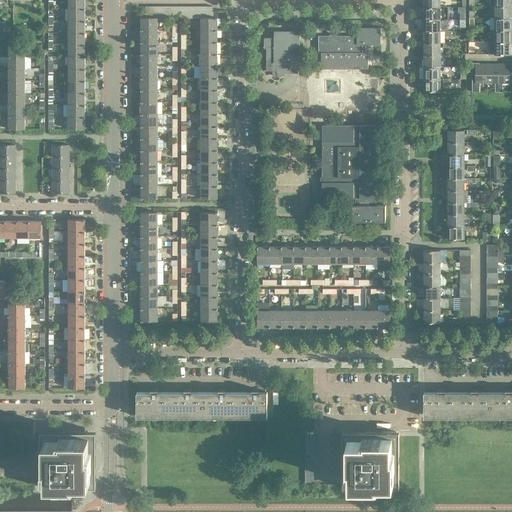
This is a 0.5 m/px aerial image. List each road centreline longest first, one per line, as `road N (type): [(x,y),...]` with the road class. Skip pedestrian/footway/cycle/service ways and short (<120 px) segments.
road 1 (residential): [(403,350),(400,0)]
road 2 (residential): [(240,350),(240,0)]
road 3 (residential): [(113,206),(112,0)]
road 4 (residential): [(255,350),(250,377),(151,379),(147,352)]
road 5 (residential): [(255,350),(403,350)]
road 6 (residential): [(112,351),(113,206)]
